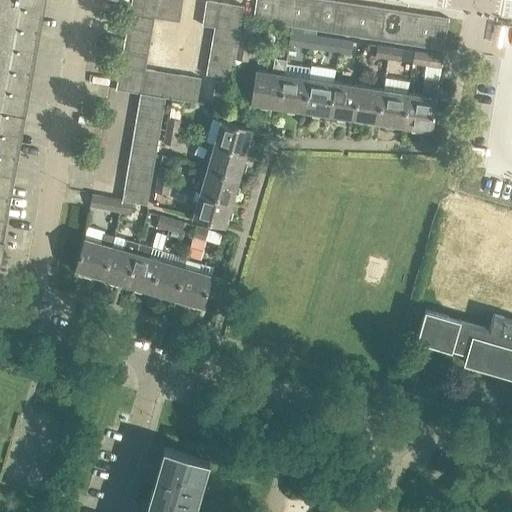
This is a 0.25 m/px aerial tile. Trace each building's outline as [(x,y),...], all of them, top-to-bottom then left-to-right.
[(0,0),(0,88),(22,92),(38,0),(0,0)] [(132,0),(130,15),(142,17),(144,0),(132,0)] [(157,0),(144,0),(142,17),(154,19),(157,0)] [(157,0),(154,19),(155,20),(167,21),(170,0),(157,0)] [(183,0),(170,0),(167,21),(180,24),(183,0)] [(257,0),(254,22),(266,24),(277,26),(289,28),(301,29),(305,0),(257,0)] [(305,0),(301,29),(313,31),(325,33),(330,2),(319,0),(305,0)] [(215,29),(218,4),(207,2),(203,27),(215,29)] [(330,2),(325,33),(337,35),(348,37),(360,39),(365,7),(353,5),(341,3),(330,2)] [(215,29),(226,31),(230,6),(218,4),(215,29)] [(244,8),(230,6),(226,31),(240,33),(244,8)] [(365,7),(360,39),(372,40),(384,42),(389,11),(377,9),(365,7)] [(389,11),(384,42),(396,44),(408,46),(419,48),(424,16),(412,14),(401,13),(389,11)] [(153,33),(155,20),(154,19),(142,17),(130,15),(128,29),(153,33)] [(424,16),(419,48),(431,50),(444,52),(449,20),(436,18),(424,16)] [(151,46),(153,33),(128,29),(126,41),(151,46)] [(213,41),(238,45),(240,33),(226,31),(215,29),(213,41)] [(241,33),(236,61),(248,63),(253,35),(241,33)] [(291,34),(289,44),(302,46),(303,36),(291,34)] [(338,52),(340,42),(327,40),(326,50),(338,52)] [(148,58),(151,46),(126,41),(123,54),(148,58)] [(211,52),(236,56),(238,45),(213,41),(211,52)] [(352,43),(340,42),(338,52),(351,54),(352,43)] [(377,47),(376,58),(388,60),(390,49),(377,47)] [(390,49),(388,60),(413,64),(414,53),(402,51),(390,49)] [(209,64),(234,68),(236,56),(211,52),(209,64)] [(413,64),(413,65),(441,69),(443,58),(414,53),(413,64)] [(123,54),(121,67),(146,71),(148,58),(123,54)] [(257,70),(251,104),(253,104),(278,108),(285,76),(287,64),(288,60),(275,58),(274,62),(273,74),(258,71),(257,70)] [(234,68),(209,64),(207,77),(232,81),(234,68)] [(285,76),(278,108),(303,112),(308,79),(310,68),(287,64),(285,76)] [(121,67),(119,79),(144,83),(146,71),(121,67)] [(308,79),(303,112),(329,116),(334,83),(336,71),(312,67),(310,79),(308,79)] [(142,95),(153,97),(157,73),(146,71),(144,83),(142,95)] [(168,75),(157,73),(153,97),(164,99),(168,75)] [(164,99),(166,99),(175,101),(179,76),(168,75),(164,99)] [(179,76),(175,101),(186,103),(190,78),(179,76)] [(190,78),(186,103),(197,105),(201,80),(190,78)] [(117,91),(142,95),(144,83),(119,79),(117,91)] [(410,95),(405,128),(430,131),(430,132),(431,132),(437,98),(436,98),(438,83),(424,80),(422,97),(410,95)] [(216,82),(212,106),(226,108),(230,84),(216,82)] [(334,83),(329,116),(354,120),(359,87),(334,83)] [(359,87),(354,120),(379,124),(384,91),(359,87)] [(0,227),(0,220),(22,92),(0,88),(0,250),(1,251),(5,229),(0,227)] [(384,91),(379,124),(405,128),(410,95),(384,91)] [(153,97),(142,95),(139,108),(164,112),(166,99),(164,99),(153,97)] [(139,108),(137,121),(162,125),(164,112),(139,108)] [(167,132),(178,134),(180,122),(169,120),(167,132)] [(160,136),(162,125),(137,121),(135,132),(160,136)] [(222,123),(215,146),(246,155),(253,132),(254,132),(254,130),(221,121),(220,122),(222,123)] [(135,132),(133,143),(158,147),(160,136),(135,132)] [(178,134),(167,132),(165,144),(176,147),(178,134)] [(156,159),(158,147),(133,143),(131,155),(156,159)] [(208,170),(239,179),(246,155),(215,146),(208,170)] [(131,155),(129,166),(154,171),(156,159),(131,155)] [(152,182),(154,171),(129,166),(127,178),(152,182)] [(161,169),(158,181),(170,183),(172,171),(161,169)] [(208,170),(201,194),(233,203),(239,179),(208,170)] [(127,178),(125,189),(150,193),(152,182),(127,178)] [(167,196),(170,183),(158,181),(156,194),(167,196)] [(125,189),(123,201),(134,203),(133,204),(148,206),(150,193),(125,189)] [(233,203),(201,194),(194,217),(193,217),(193,218),(226,228),(227,226),(226,226),(233,203)] [(91,208),(121,213),(123,201),(93,196),(91,208)] [(131,215),(133,204),(134,203),(123,201),(121,213),(131,215)] [(169,230),(172,220),(160,217),(157,227),(169,230)] [(172,220),(169,230),(182,234),(184,224),(172,220)] [(196,227),(193,238),(206,241),(209,231),(196,227)] [(85,238),(76,271),(77,272),(77,271),(102,278),(111,247),(86,240),(87,239),(85,238)] [(193,239),(188,257),(201,260),(206,242),(193,239)] [(111,247),(102,278),(127,285),(136,254),(139,244),(125,240),(123,250),(111,247)] [(136,254),(127,285),(152,292),(161,261),(136,254)] [(186,269),(161,261),(152,292),(177,300),(186,269)] [(186,269),(177,300),(202,307),(202,308),(203,308),(214,269),(202,265),(201,266),(188,262),(186,269)] [(511,332),(502,330),(505,318),(494,315),(489,330),(460,322),(459,321),(425,311),(417,340),(467,353),(464,363),(511,376),(511,332)] [(511,386),(495,382),(490,402),(511,407),(511,386)] [(148,508),(162,511),(193,511),(208,463),(209,463),(210,462),(164,449),(164,450),(148,508)]
